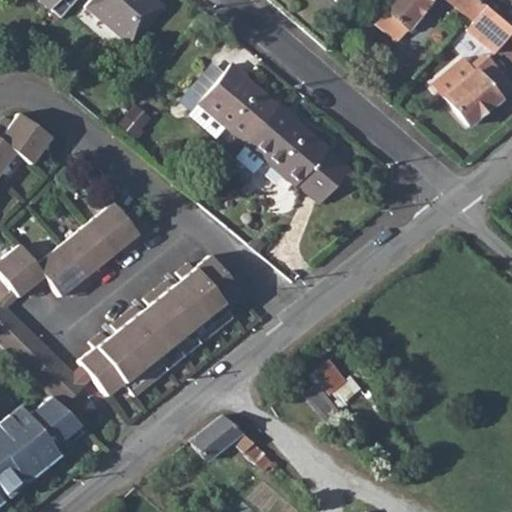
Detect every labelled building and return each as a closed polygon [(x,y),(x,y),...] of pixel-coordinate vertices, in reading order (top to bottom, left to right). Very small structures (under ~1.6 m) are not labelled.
[(83,0),(82,2),(126,40),(159,3),(156,0),(83,0)] [(466,14),(473,20),(484,6),(477,0),(388,0),(382,8),(385,12),(405,29),(408,31),(430,0),(444,0),(464,15),(466,14)] [(511,30),(511,29),(484,6),(473,20),(464,30),(492,54),(511,30)] [(405,29),(385,12),(376,24),(395,41),(405,29)] [(442,97),(474,70),(463,57),(431,84),(442,97)] [(442,97),(467,125),(498,99),(496,96),(508,86),(486,59),(474,70),(442,97)] [(195,101),(243,144),(277,105),(228,63),(217,76),(195,101)] [(195,101),(217,76),(206,67),(177,99),(189,110),(195,101)] [(133,105),(119,126),(137,138),(151,117),(133,105)] [(293,184),(316,204),(346,169),(277,105),(243,144),(291,186),(293,184)] [(0,125),(0,143),(14,154),(29,165),(49,138),(17,114),(9,123),(5,129),(0,125)] [(3,118),(0,121),(0,125),(5,129),(9,123),(3,118)] [(0,173),(14,154),(0,143),(0,173)] [(110,204),(85,224),(110,256),(118,249),(123,245),(130,251),(152,233),(134,209),(122,218),(110,204)] [(85,224),(60,245),(90,284),(101,274),(96,268),(101,262),(110,256),(85,224)] [(60,245),(32,267),(47,286),(57,299),(67,291),(72,286),(79,293),(90,284),(60,245)] [(124,256),(130,251),(123,245),(118,249),(124,256)] [(0,259),(0,279),(10,291),(16,299),(23,293),(29,288),(35,295),(47,286),(32,267),(16,247),(0,259)] [(206,257),(189,270),(218,305),(234,292),(206,257)] [(107,270),(101,262),(96,268),(101,274),(107,270)] [(164,282),(153,290),(197,345),(229,319),(218,305),(189,270),(184,265),(173,274),(178,279),(170,287),(164,282)] [(73,298),(79,293),(72,286),(67,291),(73,298)] [(29,300),(35,295),(29,288),(23,293),(29,300)] [(132,307),(121,317),(165,371),(197,345),(153,290),(142,300),(146,305),(137,313),(132,307)] [(10,291),(0,298),(0,304),(5,309),(16,299),(10,291)] [(72,375),(5,309),(0,304),(0,345),(50,395),(61,406),(82,386),(72,375)] [(87,344),(92,349),(119,385),(132,398),(165,371),(121,317),(109,326),(113,332),(110,334),(104,339),(99,334),(87,344)] [(76,362),(80,366),(89,378),(105,397),(119,385),(92,349),(76,362)] [(333,359),(298,388),(325,420),(360,392),(333,359)] [(80,366),(72,375),(82,386),(89,378),(80,366)] [(61,406),(50,395),(25,415),(18,405),(0,419),(0,493),(20,477),(22,480),(56,453),(51,447),(80,424),(61,406)] [(207,458),(223,445),(229,439),(237,446),(243,451),(250,443),(219,415),(188,440),(202,457),(207,458)] [(230,453),(237,446),(229,439),(223,445),(230,453)]
